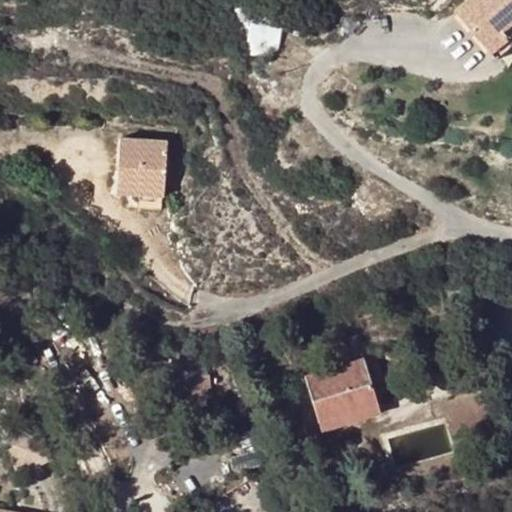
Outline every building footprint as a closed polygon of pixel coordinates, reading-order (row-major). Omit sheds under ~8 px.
[(511,47),(511,0),(471,0),(458,11),(498,60),(500,58),(511,47)] [(121,139),(118,182),(165,186),(168,142),(121,139)] [(165,195),(165,186),(118,182),(117,192),(154,194),(162,195),(165,195)] [(364,360),(337,368),(306,376),(322,430),(380,412),(371,384),(368,375),(364,360)] [(380,371),(368,375),(371,384),(383,380),(380,371)]
